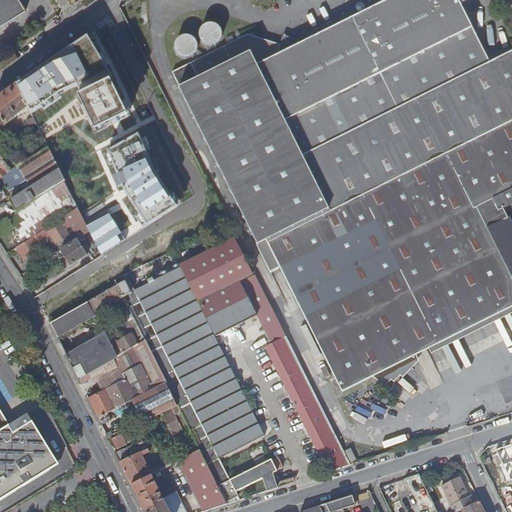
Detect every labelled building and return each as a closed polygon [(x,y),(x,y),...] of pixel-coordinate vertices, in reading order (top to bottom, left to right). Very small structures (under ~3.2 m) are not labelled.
[(0,0),(0,25),(26,9),(19,0),(0,0)] [(248,34),(172,72),(180,87),(178,88),(179,89),(180,88),(186,100),(185,101),(185,102),(186,101),(192,113),(191,114),(191,115),(193,114),(199,126),(198,127),(198,128),(199,127),(205,139),(204,140),(204,142),(206,141),(212,152),(211,153),(211,154),(212,153),(218,165),(217,166),(217,167),(219,167),(225,179),(224,179),(224,180),(225,180),(231,192),(230,192),(230,193),(232,193),(238,204),(237,205),(237,206),(238,205),(244,217),(242,218),(243,220),(245,219),(251,231),(250,231),(250,232),(251,232),(257,244),(270,272),(280,268),(342,392),(373,377),(382,385),(390,377),(392,379),(399,372),(401,375),(409,367),(403,362),(511,307),(511,53),(490,65),(461,6),(468,2),(468,0),(381,0),(364,9),(364,8),(360,6),(358,8),(356,11),(357,13),(298,43),(285,38),(281,48),(271,44),(257,38),(248,34)] [(222,37),(223,35),(222,32),(222,31),(221,29),(220,27),(219,26),(218,25),(216,24),(213,23),(210,23),(207,24),(206,25),(203,26),(202,28),(201,30),(200,32),(200,34),(200,36),(200,38),(201,40),(202,42),(204,44),(206,45),(209,46),(211,46),(213,46),(215,46),(217,45),(219,43),(220,42),(221,41),(222,39),(222,37)] [(113,81),(89,36),(17,86),(30,111),(33,118),(37,126),(39,129),(79,97),(87,115),(96,134),(117,125),(131,120),(113,81)] [(198,49),(198,47),(198,44),(197,42),(196,40),(194,39),(193,37),(190,36),(189,36),(186,36),(184,36),(182,37),(180,38),(178,39),(178,40),(177,41),(176,43),(175,46),(175,47),(175,49),(176,51),(177,53),(179,55),(180,57),(182,58),(184,58),(186,59),(188,58),(191,58),(193,56),(195,55),(196,53),(197,51),(198,49)] [(0,98),(0,117),(5,125),(30,111),(17,86),(0,98)] [(37,126),(33,118),(25,122),(29,130),(37,126)] [(139,133),(108,150),(110,153),(104,156),(110,167),(113,165),(119,175),(113,178),(119,190),(124,187),(139,216),(137,217),(144,229),(181,205),(174,191),(170,194),(158,173),(161,171),(154,159),(152,160),(147,151),(152,149),(146,138),(143,140),(139,133)] [(28,160),(18,167),(31,188),(59,170),(52,157),(48,148),(28,160)] [(0,179),(4,181),(15,198),(31,188),(18,167),(10,172),(5,163),(0,166),(0,179)] [(10,201),(16,212),(64,182),(65,181),(59,170),(31,188),(15,198),(10,201)] [(0,222),(0,237),(3,236),(10,231),(14,229),(24,243),(45,229),(44,227),(76,206),(64,182),(16,212),(0,222)] [(79,238),(90,232),(87,226),(78,208),(67,215),(72,223),(79,238)] [(126,240),(109,214),(87,226),(90,232),(103,255),(126,240)] [(70,224),(72,223),(67,215),(53,224),(54,226),(48,231),(56,244),(71,235),(66,228),(65,229),(61,223),(67,220),(70,224)] [(24,243),(16,248),(23,260),(46,245),(42,240),(49,235),(45,229),(24,243)] [(216,337),(257,317),(239,281),(253,274),(234,238),(180,265),(216,337)] [(77,240),(60,251),(70,266),(87,255),(77,240)] [(135,291),(220,459),(265,436),(181,268),(135,291)] [(118,286),(130,280),(127,275),(114,281),(117,286),(118,286)] [(328,472),(350,465),(305,374),(256,275),(241,283),(272,344),(266,347),(328,472)] [(236,492),(230,480),(220,459),(135,291),(130,280),(118,286),(123,298),(130,310),(135,320),(140,330),(177,406),(181,412),(189,428),(200,450),(226,502),(238,496),(236,492)] [(123,298),(118,286),(117,286),(102,294),(91,301),(63,317),(63,318),(51,324),(58,339),(95,317),(94,314),(123,298)] [(118,329),(135,320),(130,310),(113,319),(113,321),(111,322),(114,328),(117,327),(118,329)] [(88,400),(101,425),(111,420),(110,419),(108,413),(118,408),(133,401),(144,423),(160,415),(162,414),(177,406),(140,330),(118,343),(112,333),(106,335),(105,335),(67,357),(79,380),(90,374),(115,359),(120,370),(126,381),(88,400)] [(95,382),(120,370),(115,359),(90,374),(92,377),(95,382)] [(79,380),(81,384),(92,377),(90,374),(79,380)] [(181,412),(177,406),(162,414),(165,420),(173,436),(183,431),(175,415),(181,412)] [(108,413),(110,419),(121,414),(118,408),(108,413)] [(0,500),(58,465),(27,414),(8,425),(0,412),(0,500)] [(127,432),(111,440),(116,449),(126,443),(125,440),(131,437),(128,431),(127,431),(127,432)] [(116,453),(120,463),(148,449),(145,444),(143,439),(116,453)] [(510,480),(511,479),(511,446),(497,451),(510,480)] [(120,463),(131,485),(151,475),(170,465),(168,461),(157,466),(157,467),(149,472),(141,456),(149,452),(148,449),(120,463)] [(357,461),(351,449),(345,452),(351,463),(357,461)] [(204,511),(227,504),(226,502),(200,450),(178,461),(204,511)] [(267,491),(277,488),(272,474),(277,471),(282,468),(277,458),(272,461),(271,460),(230,480),(236,492),(263,478),(267,491)] [(186,511),(173,487),(160,494),(151,475),(131,485),(144,511),(186,511)] [(441,485),(452,511),(457,511),(461,510),(475,504),(471,497),(469,498),(459,477),(441,485)] [(334,511),(356,505),(353,495),(319,506),(321,511),(334,511)] [(484,511),(479,502),(475,504),(461,510),(462,511),(484,511)]
